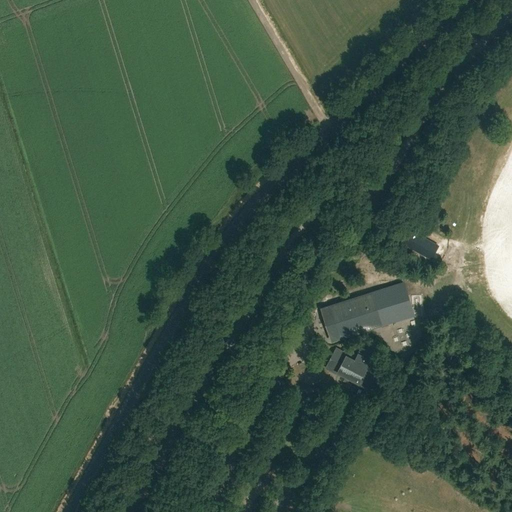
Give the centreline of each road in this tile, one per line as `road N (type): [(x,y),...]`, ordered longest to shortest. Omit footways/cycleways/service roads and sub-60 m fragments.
road 1 (unclassified): [(69,511),(233,225),(468,0)]
road 2 (track): [(252,0),(329,129)]
